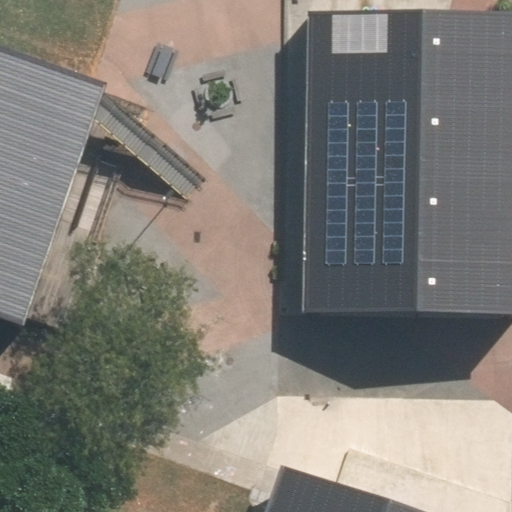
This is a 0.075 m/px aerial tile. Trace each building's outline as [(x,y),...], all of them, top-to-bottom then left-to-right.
[(238,0),(140,0),(102,126),(191,154),(238,0)] [(511,18),(304,16),(302,316),(511,320),(511,18)] [(0,325),(23,333),(106,89),(90,83),(0,53),(0,325)] [(226,234),(79,187),(56,257),(203,304),(226,234)] [(282,511),(420,511),(298,469),(282,511)]
